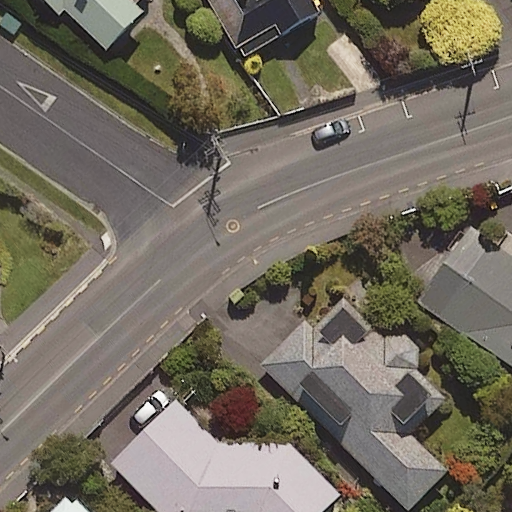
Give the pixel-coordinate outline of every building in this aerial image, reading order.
[(49,0),(102,48),(146,0),(49,0)] [(204,0),(238,59),(316,14),(308,0),(204,0)] [(511,261),(468,229),(416,300),(511,369),(511,261)] [(400,428),(436,393),(409,366),(418,356),(394,331),(386,339),(336,289),(260,363),(405,511),(444,472),(400,428)] [(227,458),(172,401),(108,463),(156,511),(315,511),(334,494),(263,423),(227,458)] [(81,511),(64,495),(47,511),(81,511)]
